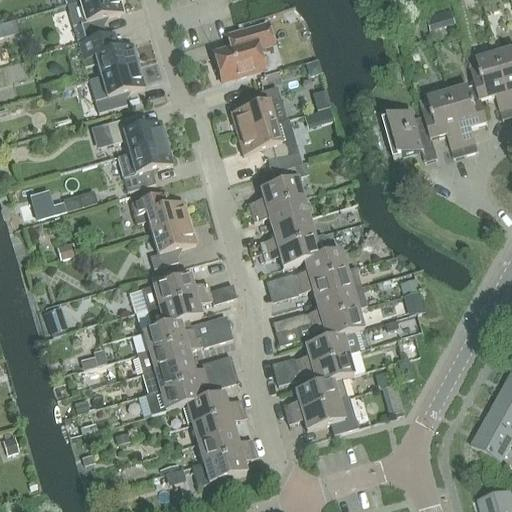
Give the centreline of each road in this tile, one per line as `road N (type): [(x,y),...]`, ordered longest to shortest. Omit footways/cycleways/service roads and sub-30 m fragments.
road 1 (residential): [(302,496),(274,460),(252,356),(251,303),(195,110),(180,95),(153,0)]
road 2 (tertiary): [(413,462),(427,419),(511,271)]
